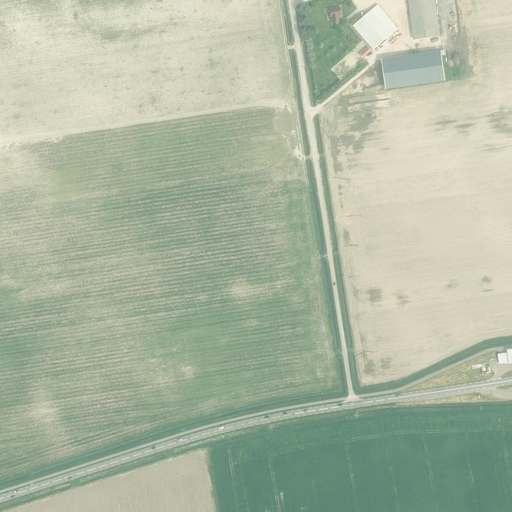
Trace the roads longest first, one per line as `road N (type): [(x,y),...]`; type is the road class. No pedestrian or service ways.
road 1 (unclassified): [(352,404),(290,0)]
road 2 (primary): [(0,498),(190,437),(352,404)]
road 3 (primary): [(352,404),(511,381)]
